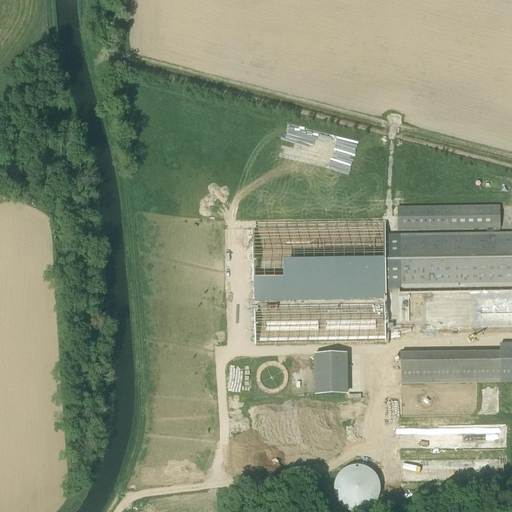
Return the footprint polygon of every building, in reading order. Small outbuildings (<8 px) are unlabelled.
[(382,290),(399,289),(511,286),(511,234),(494,234),(493,234),(493,232),(500,232),(500,229),(500,206),(397,207),(398,208),(398,217),(398,231),(487,230),(487,234),(398,236),(385,236),(385,224),(256,227),(252,227),(254,303),(256,303),(383,301),(382,290)] [(385,338),(385,330),(400,330),(400,331),(511,328),(511,291),(384,294),(384,306),(252,308),(253,340),(385,338)] [(400,355),(400,385),(511,383),(511,343),(500,344),(500,353),(400,355)] [(352,394),(351,352),(316,353),(318,395),(352,394)] [(272,395),(289,395),(290,362),(273,362),(272,395)] [(333,435),(333,441),(353,443),(353,437),(333,435)] [(400,461),(400,479),(436,478),(436,466),(422,467),(422,460),(400,461)] [(373,473),(371,471),(368,469),(364,468),(361,467),(358,467),(356,467),(353,467),(350,468),(346,470),(343,471),(342,473),(340,475),(338,478),(337,480),(335,484),(335,487),(335,490),(335,493),(336,495),(337,498),(338,500),(339,503),(342,506),(346,509),(349,511),(352,511),(356,511),(357,511),(360,511),(363,511),(365,511),(368,509),(370,508),(373,506),(374,504),(376,502),(378,500),(379,497),(379,494),(380,490),(380,487),(380,484),(379,482),(378,479),(376,477),(375,475),(373,473)]
